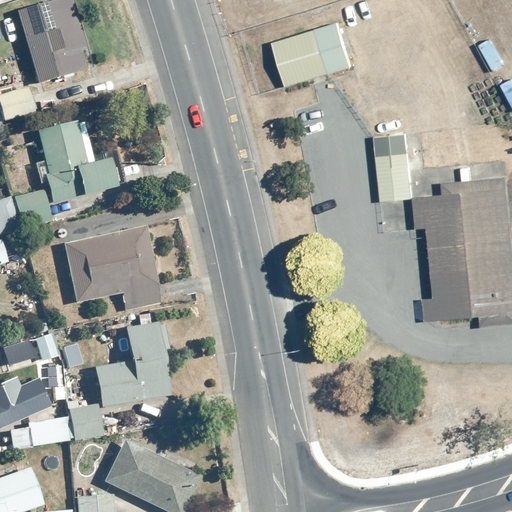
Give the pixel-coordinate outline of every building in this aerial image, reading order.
[(87,70),(68,0),(61,0),(17,11),(35,84),(87,70)] [(303,20),(257,32),(269,79),(315,67),(303,20)] [(34,112),(27,87),(0,95),(0,111),(3,121),(34,112)] [(91,164),(82,122),(35,131),(50,204),(63,201),(65,212),(100,205),(98,193),(117,189),(111,160),(91,164)] [(388,126),(356,128),(362,195),(394,192),(388,126)] [(499,312),(487,174),(407,181),(419,319),(499,312)] [(8,200),(7,197),(0,198),(0,236),(21,230),(50,220),(41,190),(11,199),(8,200)] [(158,304),(144,225),(62,240),(73,303),(120,295),(123,310),(158,304)] [(56,358),(42,316),(25,322),(39,364),(56,358)] [(169,398),(159,325),(127,329),(132,363),(92,368),(98,408),(169,398)] [(0,428),(50,407),(37,378),(18,387),(14,378),(0,383),(0,428)] [(101,437),(96,404),(67,408),(72,441),(101,437)] [(69,441),(64,416),(5,427),(9,452),(69,441)] [(103,484),(121,492),(117,500),(135,509),(139,501),(162,511),(182,511),(199,477),(123,441),(103,484)] [(0,511),(20,511),(42,505),(28,467),(0,477),(0,511)] [(112,511),(112,496),(74,498),(75,511),(112,511)]
